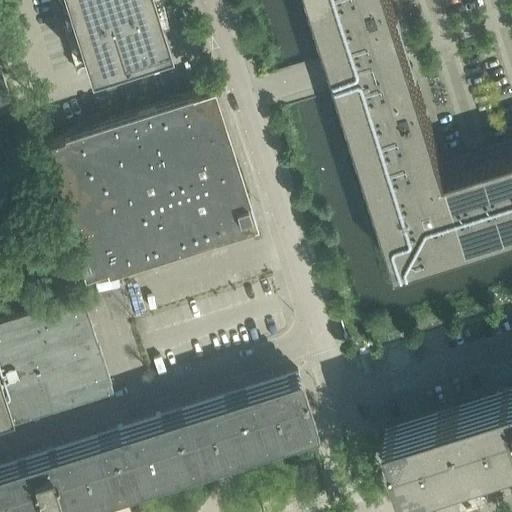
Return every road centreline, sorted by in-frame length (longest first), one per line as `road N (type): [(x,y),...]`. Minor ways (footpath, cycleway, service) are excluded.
road 1 (residential): [(0,441),(321,339)]
road 2 (residential): [(247,99),(511,15)]
road 3 (residential): [(321,339),(247,99)]
road 4 (residential): [(349,395),(511,344)]
road 5 (residential): [(383,510),(511,477)]
